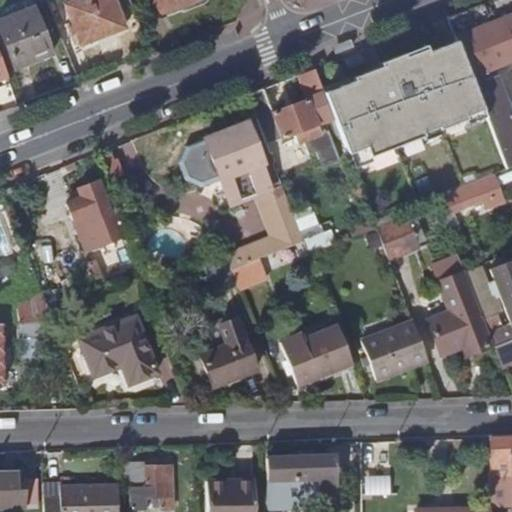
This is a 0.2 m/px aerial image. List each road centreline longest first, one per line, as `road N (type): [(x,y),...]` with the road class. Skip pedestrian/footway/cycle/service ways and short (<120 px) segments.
road 1 (residential): [(511,416),(0,433)]
road 2 (primary): [(289,40),(0,153)]
